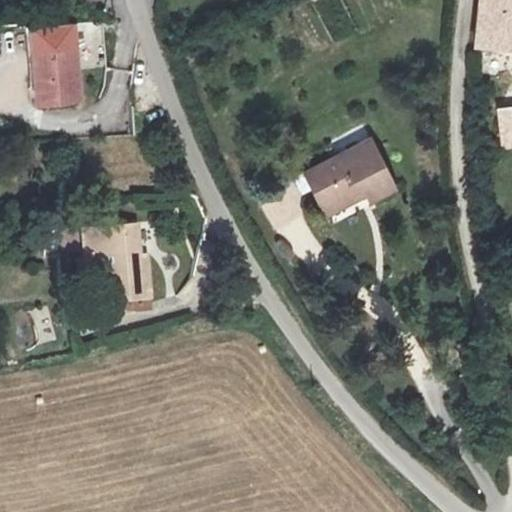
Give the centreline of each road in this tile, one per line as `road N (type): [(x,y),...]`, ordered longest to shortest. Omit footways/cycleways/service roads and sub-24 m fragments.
road 1 (unclassified): [(460,511),(374,439),(264,289),(191,152),(135,0)]
road 2 (track): [(461,0),(455,161),(511,442)]
